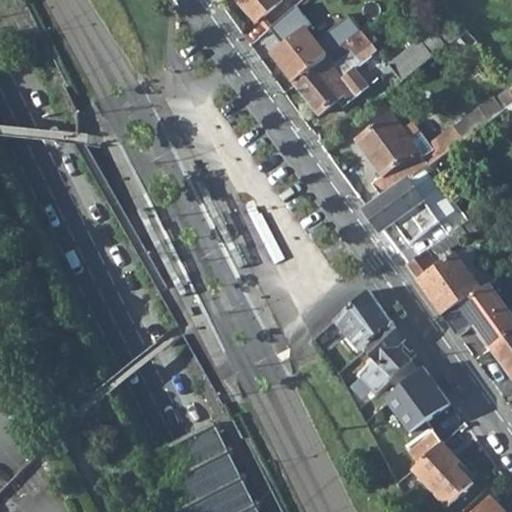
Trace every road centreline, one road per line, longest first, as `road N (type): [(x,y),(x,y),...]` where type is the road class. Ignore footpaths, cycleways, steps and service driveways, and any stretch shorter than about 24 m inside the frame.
road 1 (residential): [(193,0),(511,451)]
road 2 (primary): [(0,80),(213,511)]
